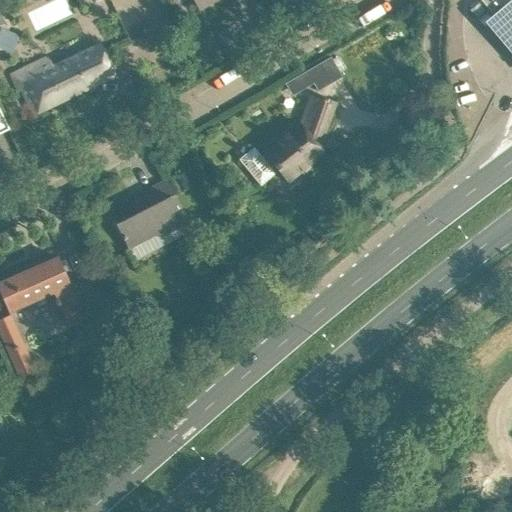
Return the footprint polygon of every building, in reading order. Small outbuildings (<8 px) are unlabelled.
[(123,0),(131,15),(154,4),(152,0),(123,0)] [(511,0),(480,0),(499,22),(511,10),(511,0)] [(511,1),(481,29),(511,64),(511,1)] [(48,57),(27,67),(11,75),(18,90),(26,86),(31,96),(26,99),(33,114),(115,75),(101,44),(52,67),(48,57)] [(289,81),(296,93),(313,83),(318,91),(342,77),(331,57),(289,81)] [(322,151),(318,145),(321,136),(322,136),(335,101),(312,93),(302,122),(261,156),(254,148),(240,159),(261,184),(278,170),(287,180),(322,151)] [(172,196),(178,193),(170,178),(144,192),(151,206),(116,224),(129,249),(161,233),(163,236),(186,224),(172,196)] [(14,279),(13,277),(0,282),(0,292),(8,311),(53,291),(67,323),(83,316),(58,257),(41,264),(42,267),(14,279)] [(93,293),(100,309),(112,304),(105,287),(93,293)] [(8,351),(18,374),(33,368),(23,344),(8,351)]
